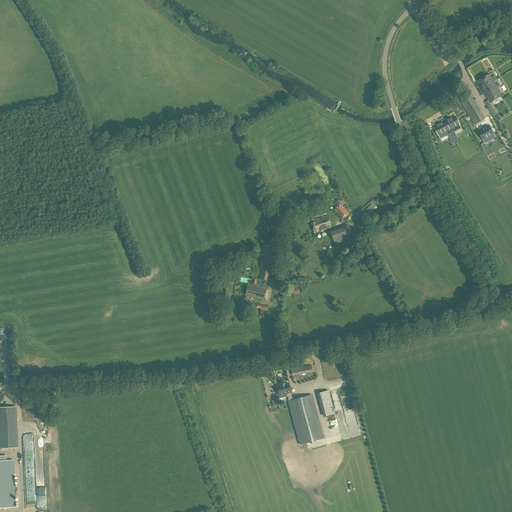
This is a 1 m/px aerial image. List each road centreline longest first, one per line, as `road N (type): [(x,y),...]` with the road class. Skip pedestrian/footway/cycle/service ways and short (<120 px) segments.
road 1 (unclassified): [(0,392),(168,380),(492,310)]
road 2 (unclassified): [(492,310),(483,279),(417,174),(386,81),(390,37),(420,0)]
